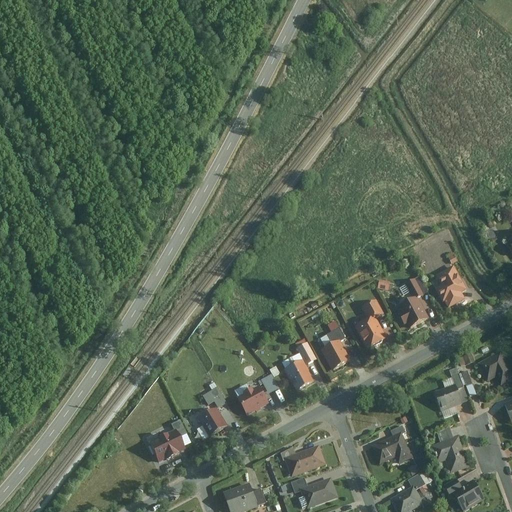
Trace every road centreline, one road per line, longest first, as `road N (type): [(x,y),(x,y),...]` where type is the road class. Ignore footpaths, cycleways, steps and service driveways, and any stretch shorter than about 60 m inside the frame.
road 1 (tertiary): [(0,499),(66,418),(163,268),(305,0)]
road 2 (unknown): [(375,89),(434,181),(462,255),(511,300)]
road 3 (residential): [(511,307),(336,407)]
road 4 (residential): [(336,407),(200,478)]
